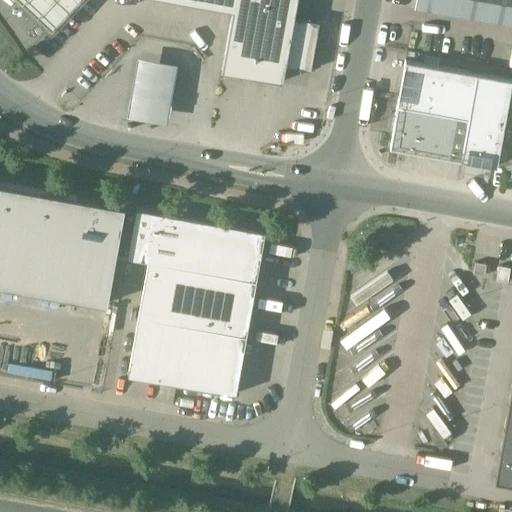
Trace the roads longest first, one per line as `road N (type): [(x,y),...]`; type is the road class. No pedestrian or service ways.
road 1 (unclassified): [(333,189),(104,144),(0,94)]
road 2 (unclassified): [(0,399),(288,450)]
road 3 (unclassified): [(288,450),(333,189)]
road 4 (unclassified): [(333,189),(368,0)]
road 5 (unclassified): [(511,220),(333,189)]
road 6 (unclassified): [(288,450),(428,475)]
